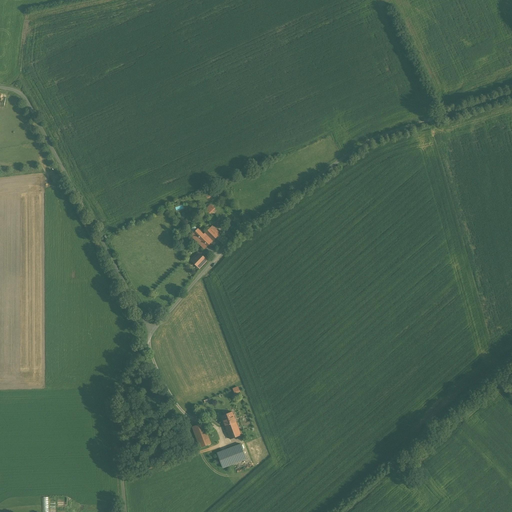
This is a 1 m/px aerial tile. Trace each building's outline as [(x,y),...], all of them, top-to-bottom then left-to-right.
[(211,205),(206,209),(210,213),(215,209),(211,205)] [(210,228),(205,233),(213,241),(218,235),(210,228)] [(198,229),(191,236),(204,249),(213,241),(205,233),(203,235),(198,229)] [(198,253),(191,260),(200,268),(207,261),(198,253)] [(232,412),(221,416),(230,440),(241,436),(232,412)] [(203,423),(192,427),(200,448),(211,444),(203,423)] [(240,445),(217,453),(223,469),(246,461),(240,445)]
